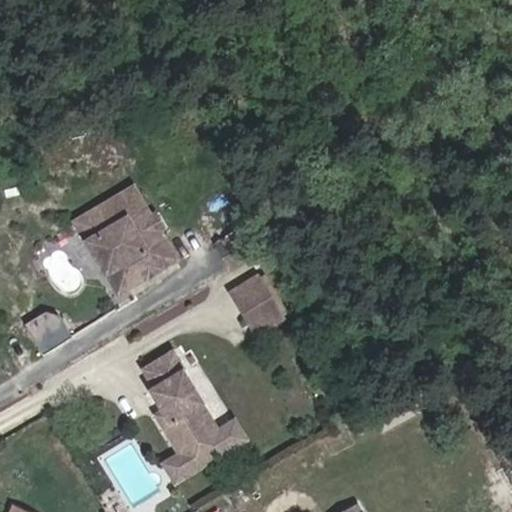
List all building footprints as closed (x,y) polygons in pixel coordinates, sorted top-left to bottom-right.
[(176,260),(158,231),(155,233),(147,220),(150,218),(134,188),(85,216),(96,236),(92,239),(99,251),(98,258),(104,260),(112,272),(116,269),(127,289),(176,260)] [(162,228),(155,215),(150,218),(147,220),(155,233),(158,231),(162,228)] [(96,236),(85,216),(75,222),(118,295),(127,289),(116,269),(112,272),(104,260),(98,258),(99,251),(92,239),(96,236)] [(258,255),(243,228),(216,244),(231,270),(258,255)] [(282,318),(258,277),(230,293),(255,334),(282,318)] [(48,308),(24,322),(41,349),(64,335),(48,308)] [(203,405),(172,353),(144,370),(155,387),(149,391),(162,413),(169,423),(164,426),(180,453),(192,473),(247,440),(235,420),(216,431),(201,406),(203,405)] [(169,423),(162,413),(157,416),(164,426),(169,423)] [(192,473),(180,453),(163,463),(175,483),(192,473)]
